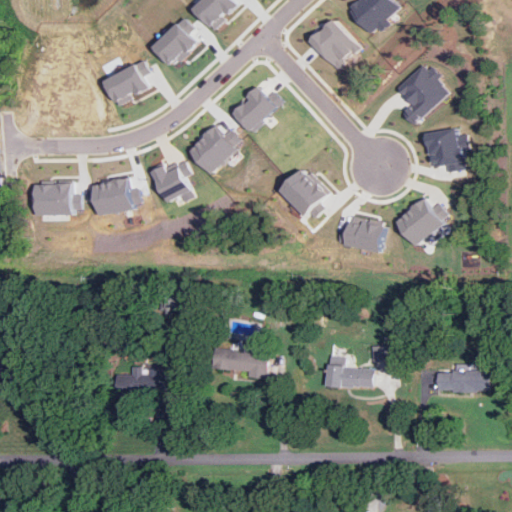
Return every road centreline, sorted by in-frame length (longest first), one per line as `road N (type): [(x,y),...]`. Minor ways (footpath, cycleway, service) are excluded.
road 1 (residential): [(0,460),(511,456)]
road 2 (residential): [(314,0),(178,126),(127,149),(32,152)]
road 3 (residential): [(270,42),(390,168)]
